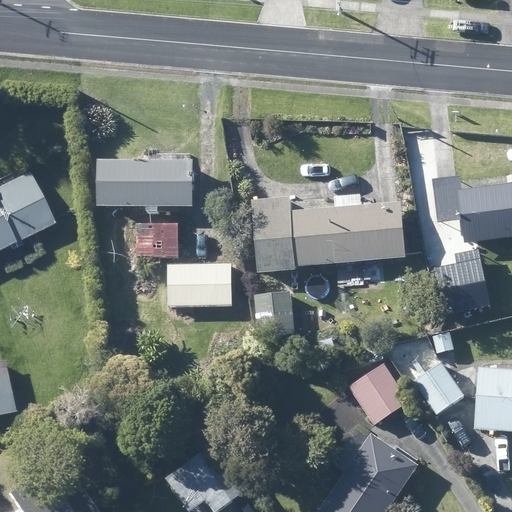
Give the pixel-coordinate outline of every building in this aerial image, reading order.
[(189,165),(146,165),(93,164),(92,211),(113,211),(117,211),(188,212),(189,165)] [(14,244),(27,238),(48,228),(23,176),(21,177),(0,187),(0,250),(8,246),(11,252),(17,249),(14,244)] [(457,187),(456,182),(456,179),(454,180),(436,182),(428,183),(433,226),(457,224),(460,248),(464,248),(469,247),(511,241),(511,187),(504,188),(458,194),(457,187)] [(368,209),(326,213),(288,216),(287,200),(252,203),(247,203),(253,277),(291,274),(291,271),(337,267),(361,265),(401,262),(397,207),(378,209),(368,209)] [(133,262),(142,261),(177,261),(176,227),(132,228),(133,258),(133,262)] [(164,311),(230,310),(229,267),(164,268),(164,311)] [(251,302),(254,323),(256,343),(292,339),(287,294),(251,299),(251,302)] [(468,297),(452,297),(452,306),(469,306),(468,297)] [(378,349),(358,353),(361,366),(380,363),(378,349)] [(372,429),(407,405),(379,366),(345,390),(372,429)] [(458,397),(447,381),(438,367),(411,385),(433,419),(460,400),(458,397)] [(0,418),(9,417),(0,368),(0,418)] [(511,374),(482,372),(475,371),(473,398),(470,433),(511,436),(511,374)] [(385,511),(398,494),(414,470),(366,437),(363,442),(340,477),(316,511),(385,511)] [(214,511),(240,494),(239,493),(210,451),(164,482),(184,511),(188,511),(189,511),(201,503),(207,511),(214,511)]
